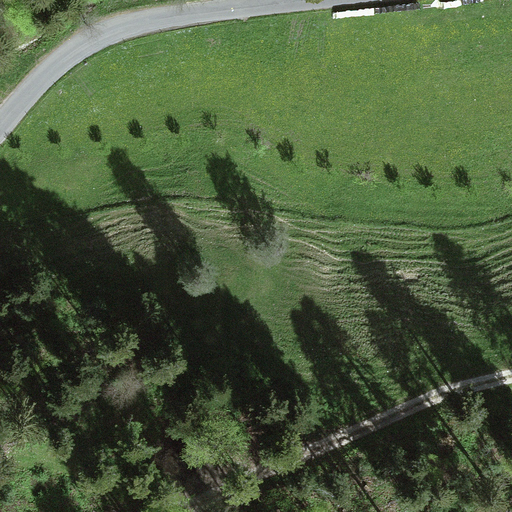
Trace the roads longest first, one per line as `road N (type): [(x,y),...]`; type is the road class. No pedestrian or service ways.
road 1 (track): [(511,374),(418,403),(181,511)]
road 2 (tertiary): [(0,127),(43,76),(104,33),(155,17),(302,0)]
